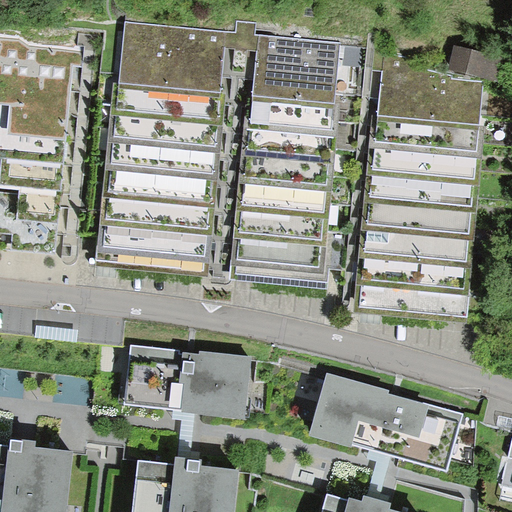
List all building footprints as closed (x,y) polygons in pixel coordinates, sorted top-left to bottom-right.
[(114,28),(111,58),(208,65),(210,36),(114,28)] [(0,253),(55,261),(73,67),(82,67),(84,47),(31,43),(22,35),(0,32),(0,253)] [(331,74),(333,43),(246,37),(244,68),(331,74)] [(499,57),(453,47),(448,70),(493,81),(499,57)] [(111,58),(109,87),(205,95),(208,65),(111,58)] [(328,104),(331,74),(244,68),(241,98),(328,104)] [(481,114),(484,84),(377,73),(374,103),(481,114)] [(109,87),(107,117),(203,124),(205,95),(109,87)] [(326,135),(328,104),(241,98),(239,128),(326,135)] [(478,143),(481,114),(374,103),(371,132),(478,143)] [(107,117),(104,146),(201,154),(203,124),(107,117)] [(324,165),(326,135),(239,128),(237,159),(324,165)] [(475,172),(478,143),(371,132),(368,161),(475,172)] [(104,146),(102,176),(198,184),(201,154),(104,146)] [(322,196),(324,165),(237,159),(235,189),(322,196)] [(472,202),(475,172),(368,161),(365,191),(472,202)] [(102,176),(100,206),(196,213),(198,184),(102,176)] [(320,226),(322,196),(235,189),(233,220),(320,226)] [(469,231),(472,202),(365,191),(362,220),(469,231)] [(100,206),(97,235),(194,243),(196,213),(100,206)] [(317,256),(320,226),(233,220),(230,250),(317,256)] [(466,260),(469,231),(362,220),(359,249),(466,260)] [(97,235),(95,265),(191,272),(194,243),(97,235)] [(463,290),(466,260),(359,249),(356,279),(463,290)] [(315,287),(317,256),(230,250),(228,281),(315,287)] [(460,319),(463,290),(356,279),(353,308),(460,319)] [(45,332),(43,342),(81,350),(83,339),(45,332)] [(244,418),(251,359),(132,345),(126,404),(244,418)] [(457,418),(328,379),(312,432),(441,471),(457,418)] [(511,439),(502,484),(511,486),(511,439)] [(64,511),(71,451),(0,443),(0,511),(64,511)] [(234,511),(239,469),(138,458),(131,511),(234,511)] [(373,511),(329,497),(323,511),(373,511)]
